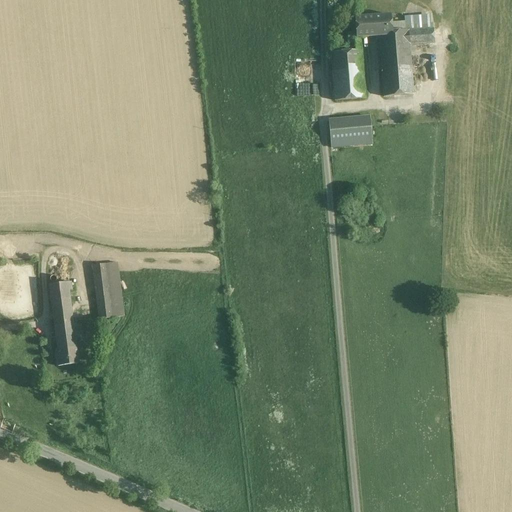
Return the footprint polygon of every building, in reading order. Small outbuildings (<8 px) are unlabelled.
[(389,15),(374,17),(374,28),(373,28),(374,37),(376,37),(392,36),(392,32),(405,31),(404,22),(391,23),(391,16),(391,15),(389,15)] [(374,17),(356,18),(354,18),(354,19),(355,19),(356,37),(356,38),(359,38),(374,37),(373,28),(374,28),(374,17)] [(432,19),(404,21),(404,22),(405,31),(433,29),(432,19)] [(405,31),(392,32),(392,36),(376,37),(376,40),(379,40),(384,97),(413,95),(409,46),(434,44),(433,29),(405,31)] [(351,51),(331,53),(334,101),(364,99),(359,38),(356,38),(349,38),(351,51)] [(370,118),(329,121),(331,148),(372,144),(371,134),(370,118)] [(123,317),(117,263),(93,266),(99,320),(123,317)] [(67,283),(50,285),(58,350),(76,348),(67,283)] [(76,348),(58,350),(59,358),(57,359),(58,367),(78,364),(76,348)]
